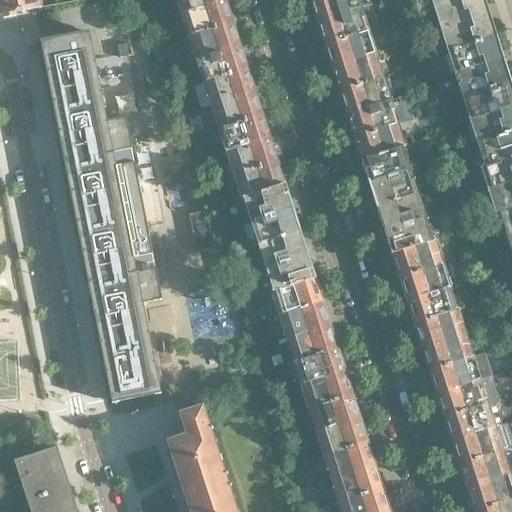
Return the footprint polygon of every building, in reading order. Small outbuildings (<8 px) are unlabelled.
[(0,0),(0,15),(35,9),(33,0),(0,0)] [(222,1),(221,0),(179,0),(181,3),(177,4),(180,14),(222,1)] [(360,8),(357,0),(308,0),(312,11),(316,13),(319,21),(360,8)] [(488,14),(485,5),(483,0),(454,0),(437,6),(444,29),(488,14)] [(232,23),(228,11),(225,10),(222,1),(180,14),(183,24),(187,22),(191,36),(232,23)] [(418,12),(414,1),(406,4),(409,15),(418,12)] [(364,32),(360,19),(364,18),(360,8),(319,21),(321,30),(320,34),(323,45),(364,32)] [(157,22),(153,9),(144,12),(148,25),(157,22)] [(421,23),(418,12),(409,15),(413,25),(421,23)] [(495,37),(491,24),(488,14),(444,29),(451,51),(495,37)] [(161,35),(157,22),(148,25),(152,38),(161,35)] [(237,47),(234,38),(236,35),(232,23),(191,36),(196,49),(192,51),(195,60),(237,47)] [(106,122),(88,31),(40,41),(63,161),(128,149),(128,150),(131,149),(125,118),(106,122)] [(375,54),(372,45),(368,46),(364,32),(323,45),(327,57),(331,59),(333,68),(375,54)] [(418,41),(416,37),(415,32),(404,36),(407,44),(418,41)] [(503,60),(500,51),(495,37),(451,51),(459,74),(503,60)] [(425,64),(424,60),(420,49),(418,41),(407,44),(414,67),(425,64)] [(247,69),(243,58),(240,56),(237,47),(195,60),(198,70),(202,69),(206,83),(247,69)] [(432,58),(429,47),(420,49),(424,60),(432,58)] [(379,79),(375,65),(378,64),(375,54),(333,68),(336,77),(335,80),(338,92),(379,79)] [(172,68),(168,55),(158,58),(163,71),(172,68)] [(510,83),(506,69),(503,60),(459,74),(466,97),(510,83)] [(431,83),(428,72),(425,64),(414,67),(422,91),(432,87),(431,83)] [(252,93),(249,85),(251,81),(247,69),(206,83),(211,96),(207,97),(210,107),(252,93)] [(440,80),(436,70),(428,72),(431,83),(440,80)] [(390,101),(387,91),(383,92),(379,79),(338,92),(342,103),(345,105),(348,114),(390,101)] [(511,107),(511,89),(510,83),(466,97),(473,120),(511,107)] [(435,96),(432,87),(422,91),(425,99),(435,96)] [(262,116),(258,104),(255,102),(252,93),(210,107),(213,116),(217,115),(221,129),(262,116)] [(394,125),(390,112),(393,110),(390,101),(348,114),(351,123),(349,127),(353,138),(394,125)] [(511,132),(511,107),(473,120),(481,143),(511,132)] [(267,140),(264,131),(266,127),(262,116),(221,129),(226,142),(222,144),(225,153),(267,140)] [(447,131),(446,129),(444,124),(436,126),(438,134),(447,131)] [(405,148),(402,138),(398,139),(394,125),(353,138),(361,162),(399,149),(399,150),(405,148)] [(511,157),(511,132),(481,143),(488,165),(488,166),(511,157)] [(460,147),(456,136),(449,138),(452,149),(460,147)] [(277,162),(273,150),(270,149),(267,140),(225,153),(228,163),(232,162),(236,175),(277,162)] [(161,300),(155,269),(152,269),(128,150),(128,149),(63,161),(111,404),(160,394),(142,304),(161,300)] [(410,171),(407,162),(403,163),(399,150),(399,149),(361,162),(368,185),(410,171)] [(202,161),(199,152),(190,155),(192,164),(202,161)] [(511,183),(511,157),(488,166),(488,165),(484,166),(492,190),(511,183)] [(204,169),(202,161),(192,164),(195,172),(204,169)] [(284,185),(277,162),(236,175),(241,189),(237,190),(240,201),(247,199),(246,198),(284,185)] [(414,196),(409,182),(413,181),(410,171),(368,185),(376,208),(414,196)] [(442,187),(439,178),(431,180),(434,189),(442,187)] [(511,208),(511,183),(492,190),(499,213),(503,212),(503,211),(511,208)] [(292,209),(284,185),(246,198),(247,199),(251,211),(247,213),(250,222),(292,209)] [(217,207),(211,191),(202,194),(207,210),(217,207)] [(425,218),(422,208),(418,210),(414,196),(376,208),(383,231),(425,218)] [(227,230),(223,218),(221,219),(217,207),(207,210),(215,234),(227,230)] [(511,233),(511,208),(503,211),(503,212),(510,234),(511,233)] [(299,232),(292,209),(250,222),(253,232),(257,231),(261,244),(299,232)] [(429,242),(428,242),(424,229),(428,228),(425,218),(383,231),(391,255),(429,242)] [(231,228),(227,230),(215,234),(217,241),(234,236),(231,228)] [(479,244),(476,233),(474,228),(466,230),(473,254),(482,251),(479,244)] [(488,241),(484,231),(476,233),(479,244),(488,241)] [(307,255),(299,232),(261,244),(266,258),(262,259),(265,269),(307,255)] [(439,265),(434,251),(438,250),(435,240),(428,242),(429,242),(391,255),(398,278),(439,265)] [(487,267),(483,256),(482,251),(473,254),(481,277),(489,274),(487,267)] [(495,264),(492,253),(483,256),(487,267),(495,264)] [(314,279),(307,255),(265,269),(268,278),(272,277),(276,291),(314,279)] [(450,287),(447,277),(443,279),(439,265),(398,278),(402,289),(405,291),(408,300),(450,287)] [(497,298),(494,290),(489,274),(481,277),(467,282),(470,291),(484,287),(488,300),(497,298)] [(314,279),(276,291),(270,293),(273,303),(277,302),(281,315),(322,302),(314,279)] [(454,312),(449,298),(453,297),(450,287),(408,300),(411,310),(409,313),(413,325),(454,312)] [(510,310),(506,299),(498,302),(502,313),(510,310)] [(256,323),(249,300),(237,303),(245,327),(256,323)] [(327,326),(324,317),(326,313),(322,302),(281,315),(285,329),(282,330),(285,340),(327,326)] [(511,334),(511,316),(510,310),(502,313),(504,321),(508,333),(509,335),(511,334)] [(465,334),(462,324),(458,325),(454,312),(413,325),(417,336),(420,338),(423,347),(465,334)] [(508,333),(504,321),(496,324),(500,336),(508,333)] [(337,349),(333,337),(330,335),(327,326),(285,340),(288,349),(292,348),(296,362),(337,349)] [(469,358),(464,344),(468,343),(465,334),(423,347),(426,356),(424,360),(428,371),(469,358)] [(511,370),(511,345),(511,344),(498,349),(504,369),(510,367),(511,370)] [(274,369),(267,345),(252,350),(260,373),(274,369)] [(342,373),(339,364),(341,360),(337,349),(296,362),(300,375),(297,377),(300,386),(342,373)] [(480,380),(477,371),(473,372),(469,358),(428,371),(432,383),(435,385),(438,394),(480,380)] [(352,395),(348,384),(345,382),(342,373),(300,386),(303,396),(307,395),(311,408),(352,395)] [(282,392),(277,378),(263,383),(267,397),(280,393),(282,392)] [(484,405),(479,391),(483,390),(480,380),(438,394),(441,403),(439,407),(443,418),(484,405)] [(287,416),(280,393),(267,397),(275,420),(287,416)] [(357,420),(354,410),(356,407),(352,395),(311,408),(315,422),(312,423),(315,433),(357,420)] [(495,427),(492,418),(488,419),(484,405),(443,418),(447,429),(450,431),(453,441),(495,427)] [(213,442),(201,407),(179,414),(186,435),(167,442),(175,465),(212,453),(208,443),(213,442)] [(367,442),(363,431),(360,429),(357,420),(315,433),(318,443),(322,441),(326,455),(367,442)] [(499,452),(494,438),(498,437),(495,427),(453,441),(456,450),(454,453),(458,465),(499,452)] [(372,466),(369,457),(371,454),(367,442),(326,455),(331,469),(327,470),(330,480),(372,466)] [(76,511),(61,465),(56,448),(14,461),(30,511),(76,511)] [(510,474),(507,464),(503,465),(499,452),(458,465),(462,476),(465,478),(468,487),(510,474)] [(231,499),(219,462),(215,464),(212,453),(175,465),(179,478),(181,478),(191,508),(189,510),(189,511),(225,511),(230,510),(227,500),(231,499)] [(382,489),(378,477),(375,476),(372,466),(330,480),(333,489),(337,488),(341,502),(382,489)] [(511,499),(511,492),(509,485),(511,483),(511,479),(510,474),(468,487),(471,497),(469,500),(473,511),(511,499)] [(386,511),(384,504),(386,500),(382,489),(341,502),(344,511),(386,511)] [(511,511),(511,499),(473,511),(511,511)]
